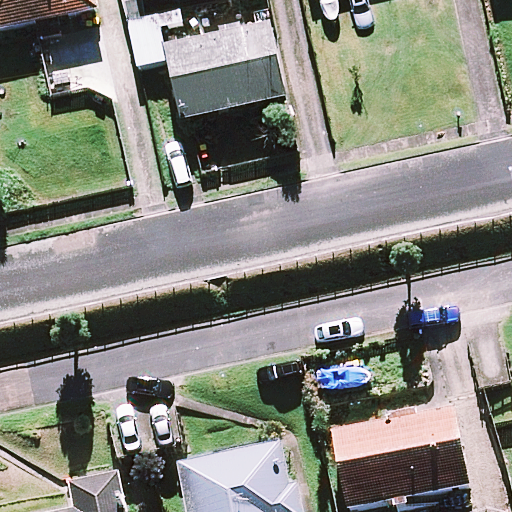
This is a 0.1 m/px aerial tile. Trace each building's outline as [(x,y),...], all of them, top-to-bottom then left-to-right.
[(0,0),(0,41),(98,23),(93,0),(0,0)] [(185,0),(139,0),(142,9),(185,0)] [(162,55),(159,43),(158,38),(183,33),(180,19),(146,26),(150,45),(133,49),(139,75),(165,69),(162,55)] [(165,69),(178,130),(286,106),(270,32),(162,55),(165,69)] [(486,389),(472,330),(437,338),(451,398),(486,389)] [(363,511),(470,492),(455,413),(334,436),(348,511),(363,511)] [(291,491),(281,446),(180,469),(189,511),(311,511),(306,488),(291,491)] [(126,511),(119,476),(67,486),(72,511),(126,511)]
